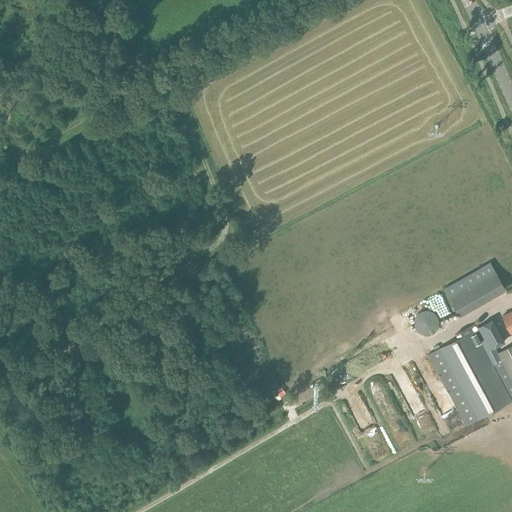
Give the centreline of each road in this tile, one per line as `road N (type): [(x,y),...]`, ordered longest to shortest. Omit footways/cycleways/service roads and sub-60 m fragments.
road 1 (track): [(140,511),(511,296)]
road 2 (track): [(304,0),(0,165)]
